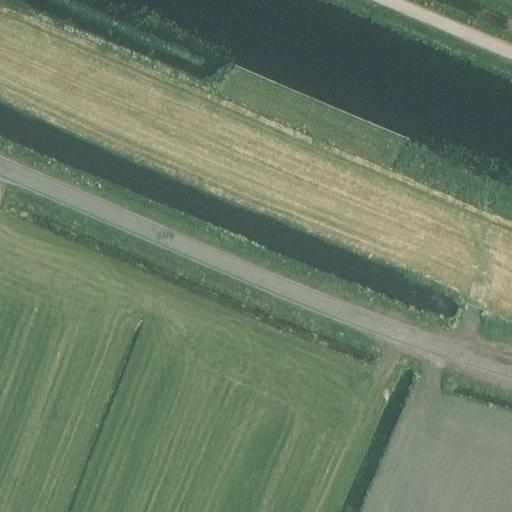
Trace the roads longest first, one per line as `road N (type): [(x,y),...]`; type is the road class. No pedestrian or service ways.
road 1 (unclassified): [(511,379),(364,328),(0,169)]
road 2 (track): [(388,0),(511,53)]
